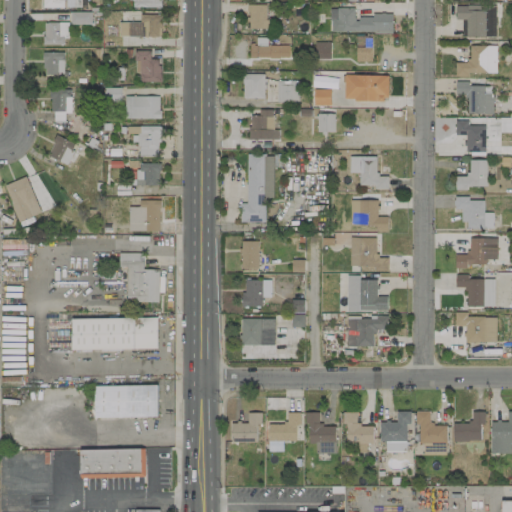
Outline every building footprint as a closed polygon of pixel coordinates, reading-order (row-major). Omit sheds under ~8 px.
[(42,0),(42,8),(65,8),(65,7),(81,7),(80,0),(42,0)] [(159,0),(130,0),(130,8),(160,7),(159,0)] [(247,28),(270,29),(270,20),(265,20),(266,5),(247,5),(247,28)] [(495,5),(455,6),(456,20),(461,19),(461,37),(495,36),(495,5)] [(392,33),(392,15),(355,15),(355,8),(330,8),(330,32),(392,33)] [(70,12),(70,24),(91,24),(91,12),(70,12)] [(160,37),(160,14),(139,14),(139,22),(119,22),(118,36),(160,37)] [(43,44),(63,44),(64,36),(67,36),(68,23),(43,22),(43,44)] [(355,62),(371,62),(371,36),(356,36),(355,62)] [(249,44),(249,58),(288,57),(288,45),(267,46),(267,38),(256,38),(256,44),(249,44)] [(315,58),(329,58),(329,42),(315,42),(315,58)] [(455,63),(455,74),(496,74),(496,45),(469,46),(469,63),(455,63)] [(140,82),(159,82),(159,59),(150,59),(150,51),(134,51),(135,73),(139,73),(140,82)] [(63,74),(63,52),(43,52),(43,74),(63,74)] [(264,98),(264,74),(242,74),(242,99),(264,98)] [(387,101),(388,76),(344,75),(344,100),(387,101)] [(297,102),(297,81),(276,80),(276,102),(297,102)] [(466,113),(492,114),(492,94),(484,94),(484,86),(467,86),(468,82),(456,82),(455,93),(467,93),(466,113)] [(119,88),(103,89),(104,100),(120,99),(119,88)] [(70,89),(50,90),(50,112),(71,111),(70,89)] [(313,105),(330,105),(330,90),(314,89),(313,105)] [(131,118),(159,119),(159,97),(125,96),(125,106),(131,106),(131,118)] [(272,129),(273,109),(258,109),(258,116),(249,116),(248,139),(278,139),(278,130),(272,129)] [(53,122),(64,122),(64,112),(53,112),(53,122)] [(333,114),(316,114),(317,132),(334,131),(333,114)] [(484,152),(485,126),(467,125),(467,121),(455,121),(455,135),(465,136),(465,152),(484,152)] [(138,156),(159,155),(159,126),(133,126),(133,142),(138,142),(138,156)] [(74,143),(55,135),(46,156),(70,166),(75,153),(71,151),(74,143)] [(246,203),(240,203),(240,222),(265,222),(265,189),(271,189),(271,169),(264,169),(265,155),(246,155),(246,203)] [(388,189),(388,176),(376,176),(376,157),(349,156),(349,172),(359,173),(358,185),(375,185),(375,188),(388,189)] [(486,188),(486,160),(468,160),(468,176),(455,176),(455,188),(486,188)] [(137,185),(159,185),(159,163),(137,163),(137,185)] [(3,186),(19,222),(40,212),(25,177),(3,186)] [(484,201),(468,201),(468,197),(454,197),(454,209),(460,209),(460,222),(467,222),(467,229),(493,229),(493,213),(484,213),(484,201)] [(159,231),(159,201),(139,200),(139,207),(128,207),(128,231),(159,231)] [(376,226),(376,230),(387,230),(387,217),(377,217),(377,200),(350,200),(350,225),(376,226)] [(349,268),(387,269),(387,258),(376,258),(376,238),(350,237),(349,268)] [(496,259),(497,238),(468,238),(468,255),(455,254),(455,265),(486,266),(486,259),(496,259)] [(241,269),(258,268),(257,241),(240,241),(241,269)] [(158,269),(143,269),(143,253),(118,253),(118,267),(125,267),(126,302),(158,302),(158,269)] [(467,279),(467,275),(454,274),(454,287),(466,287),(465,306),(493,307),(493,279),(467,279)] [(346,311),(387,311),(386,296),(377,296),(376,280),(359,280),(359,275),(346,276),(346,311)] [(243,281),(243,306),(262,306),(262,297),(271,297),(271,280),(243,281)] [(496,317),(467,317),(467,312),(454,312),(454,326),(464,326),(464,342),(495,343),(496,317)] [(304,326),(304,315),(291,315),(291,326),(304,326)] [(157,317),(71,319),(71,350),(157,349),(157,317)] [(373,346),(373,331),(388,331),(387,317),(346,318),(347,346),(373,346)] [(273,345),(274,319),(241,319),(240,345),(273,345)] [(94,386),(95,418),(157,417),(157,385),(94,386)] [(379,422),(379,441),(406,441),(406,423),(410,423),(410,411),(396,411),(396,422),(379,422)] [(453,441),(480,441),(480,424),(484,423),(484,411),(471,412),(471,423),(452,423),(453,441)] [(491,421),(490,453),(511,453),(511,441),(511,411),(507,411),(506,422),(491,421)] [(230,442),(256,442),(257,424),(261,424),(261,413),(247,412),(247,423),(231,422),(230,442)] [(299,412),(287,413),(287,423),(268,424),(268,452),(281,451),(281,441),(296,441),(295,425),(300,425),(299,412)] [(335,453),(334,425),(319,426),(318,412),(306,412),(307,443),(315,443),(315,453),(335,453)] [(372,425),(356,425),(356,412),(344,412),(344,443),(372,443),(372,425)] [(386,452),(405,451),(405,441),(385,442),(386,452)] [(145,477),(145,448),(79,450),(80,478),(145,477)] [(501,511),(511,511),(511,500),(501,501),(501,511)]
